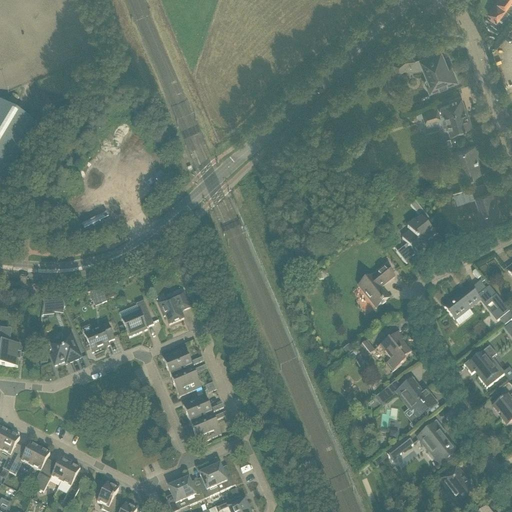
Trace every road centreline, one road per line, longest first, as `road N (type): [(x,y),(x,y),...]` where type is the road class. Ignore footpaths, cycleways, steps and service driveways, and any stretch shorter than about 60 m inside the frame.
road 1 (residential): [(511,496),(487,464),(415,293),(423,279),(511,236)]
road 2 (secondary): [(140,246),(385,24)]
road 3 (residential): [(147,483),(138,487),(7,418),(10,385)]
road 4 (residential): [(241,447),(246,421),(233,414),(207,336),(145,358)]
road 5 (residential): [(511,154),(469,32),(442,0)]
road 6 (secondary): [(0,272),(61,276),(111,264),(140,246)]
road 7 (secondary): [(140,246),(60,266),(0,262)]
road 8 (residential): [(145,358),(52,389),(10,385)]
